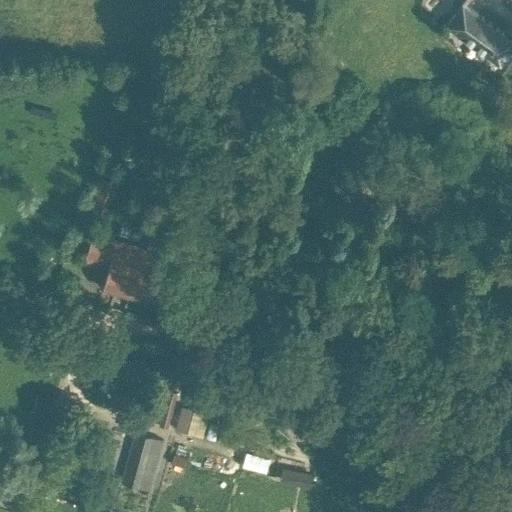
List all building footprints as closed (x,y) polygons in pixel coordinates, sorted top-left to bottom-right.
[(511,45),(511,38),(464,2),(462,0),(446,22),(499,62),(511,45)] [(101,173),(91,207),(109,213),(120,178),(122,170),(104,164),(101,173)] [(94,233),(86,261),(109,267),(103,287),(165,304),(173,275),(155,270),(161,247),(157,245),(158,242),(150,240),(147,248),(94,233)] [(151,384),(149,392),(160,394),(162,387),(151,384)] [(168,426),(173,406),(166,404),(161,424),(168,426)] [(188,430),(194,408),(183,405),(177,427),(188,430)] [(156,436),(147,434),(136,431),(125,469),(145,475),(156,436)]
